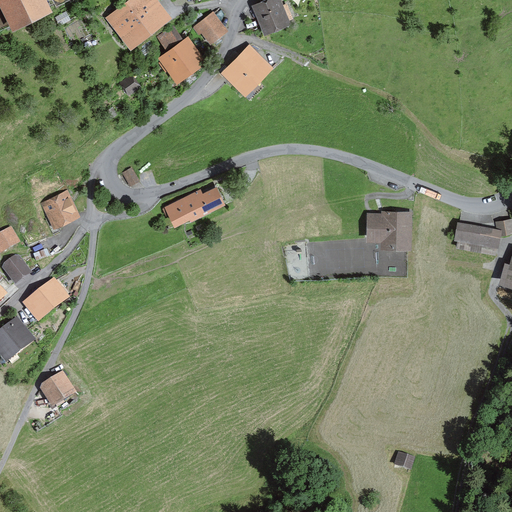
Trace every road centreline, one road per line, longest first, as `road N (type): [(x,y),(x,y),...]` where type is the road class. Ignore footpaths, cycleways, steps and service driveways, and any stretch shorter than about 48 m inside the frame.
road 1 (tertiary): [(201,86),(106,161),(122,193),(148,196),(255,154),(297,149),(341,154),(472,206),(511,196)]
road 2 (track): [(92,223),(85,280),(0,467)]
